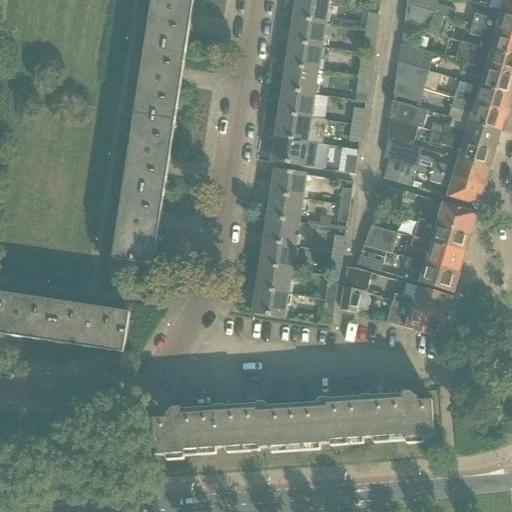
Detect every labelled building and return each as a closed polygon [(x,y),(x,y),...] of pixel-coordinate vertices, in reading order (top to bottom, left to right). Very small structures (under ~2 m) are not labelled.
[(153,0),(150,21),(146,46),(186,52),(191,15),(193,0),(153,0)] [(318,0),(297,0),(294,20),(324,25),(328,1),(318,0)] [(408,0),(407,6),(435,15),(453,21),(456,11),(438,6),(439,0),(408,0)] [(511,0),(491,0),(489,9),(501,12),(511,15),(511,0)] [(407,6),(404,26),(414,29),(429,34),(435,15),(407,6)] [(476,15),(472,26),(511,37),(511,15),(501,12),(498,22),(476,15)] [(369,15),(366,32),(376,33),(377,31),(379,16),(369,15)] [(294,20),(290,44),(321,49),(324,25),(294,20)] [(414,29),(404,26),(402,44),(411,47),(414,29)] [(511,37),(472,26),(469,36),(482,39),(480,48),(511,57),(511,37)] [(376,33),(366,32),(364,47),(374,49),(376,33)] [(462,43),(456,61),(465,63),(511,77),(511,57),(480,48),(462,43)] [(290,44),(287,68),(317,72),(321,49),(290,44)] [(402,44),(399,63),(429,72),(435,54),(411,47),(402,44)] [(146,46),(136,117),(175,123),(180,89),(186,52),(146,46)] [(362,62),(359,79),(369,80),(372,64),(362,62)] [(399,63),(396,82),(424,90),(429,72),(399,63)] [(462,72),(461,75),(476,79),(474,86),(511,97),(511,77),(465,63),(462,72)] [(287,68),(283,91),(313,96),(317,72),(287,68)] [(441,76),(429,72),(424,90),(435,94),(441,76)] [(369,80),(359,79),(357,95),(367,97),(369,80)] [(424,90),(396,82),(394,96),(420,104),(424,90)] [(457,90),(454,100),(507,116),(511,97),(474,86),(460,82),(458,90),(457,90)] [(283,91),(279,115),(310,120),(319,121),(325,122),(328,98),(313,96),(283,91)] [(454,100),(451,108),(472,115),(470,124),(501,134),(507,116),(454,100)] [(393,102),(390,120),(418,128),(423,129),(428,112),(393,102)] [(355,109),(352,126),(362,128),(365,110),(355,109)] [(279,115),(276,138),(306,143),(316,144),(321,145),(325,122),(319,121),(310,120),(279,115)] [(136,117),(125,188),(165,194),(170,160),(175,123),(136,117)] [(418,128),(390,120),(387,141),(412,148),(418,128)] [(444,135),(443,136),(496,151),(501,134),(470,124),(467,133),(446,127),(444,135)] [(362,128),(352,126),(350,142),(360,144),(362,128)] [(429,143),(428,147),(441,151),(443,146),(462,152),(460,160),(491,169),(496,151),(443,136),(444,135),(432,132),(429,143)] [(276,138),(272,162),(292,165),(303,167),(312,168),(325,170),(329,147),(316,145),(316,144),(306,143),(276,138)] [(387,141),(384,160),(390,161),(390,160),(414,167),(414,168),(416,169),(420,156),(422,150),(421,150),(412,148),(387,141)] [(433,172),(436,163),(436,161),(420,156),(416,169),(433,172)] [(345,173),(355,175),(357,158),(348,157),(345,173)] [(390,161),(385,178),(408,185),(414,168),(414,167),(390,160),(390,161)] [(436,163),(433,172),(485,188),(491,169),(460,160),(457,170),(436,163)] [(275,171),(272,195),(302,199),(304,190),(306,175),(295,174),(275,171)] [(430,182),(451,188),(448,197),(480,207),(485,188),(433,172),(430,182)] [(380,186),(377,206),(389,207),(390,208),(395,190),(393,190),(380,186)] [(165,194),(125,188),(114,260),(154,266),(159,230),(165,194)] [(343,190),(340,205),(350,207),(353,191),(343,190)] [(390,208),(389,210),(399,213),(404,193),(395,190),(390,208)] [(272,195),(268,219),(299,223),(302,199),(272,195)] [(421,210),(418,219),(437,225),(471,235),(477,214),(444,204),(441,216),(421,210)] [(350,207),(340,205),(338,222),(348,224),(350,207)] [(268,219),(264,242),(295,247),(299,223),(268,219)] [(418,219),(413,239),(466,254),(471,235),(437,225),(418,219)] [(372,228),(365,246),(393,254),(399,235),(372,228)] [(335,237),(333,252),(343,254),(346,238),(335,237)] [(411,245),(410,248),(428,254),(425,264),(460,274),(466,254),(413,239),(411,245)] [(264,242),(261,266),(291,271),(295,247),(264,242)] [(365,246),(357,266),(382,273),(388,253),(365,246)] [(343,254),(333,252),(331,270),(341,271),(343,254)] [(407,259),(405,268),(423,273),(419,284),(454,294),(460,274),(425,264),(407,259)] [(261,266),(257,290),(288,294),(291,271),(261,266)] [(347,269),(344,289),(360,292),(366,294),(372,274),(358,270),(347,269)] [(328,284),(326,300),(336,302),(338,286),(328,284)] [(396,296),(394,304),(446,319),(453,298),(433,293),(419,288),(415,302),(402,298),(396,296)] [(344,289),(341,311),(357,314),(360,293),(344,289)] [(288,294),(257,290),(253,314),(284,319),(288,294)] [(0,334),(12,336),(26,338),(51,342),(58,303),(22,297),(17,296),(0,293),(0,334)] [(336,302),(326,300),(323,317),(333,319),(336,302)] [(58,303),(51,342),(91,349),(106,351),(124,354),(130,314),(58,303)] [(446,319),(394,304),(387,325),(416,333),(416,334),(422,335),(440,340),(446,319)] [(154,421),(154,425),(156,457),(185,456),(185,453),(259,448),(259,451),(332,446),(332,443),(406,437),(406,440),(435,438),(432,402),(419,403),(419,400),(412,394),(404,394),(404,401),(329,407),(329,410),(258,414),(258,411),(182,416),(182,410),(174,410),(167,418),(167,420),(154,421)]
